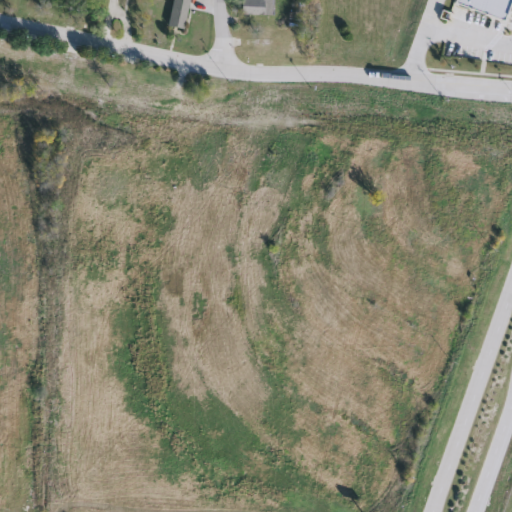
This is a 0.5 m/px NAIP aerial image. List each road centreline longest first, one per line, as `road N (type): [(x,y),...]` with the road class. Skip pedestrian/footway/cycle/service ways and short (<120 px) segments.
road 1 (residential): [(0,21),(221,70),(511,92)]
road 2 (primary): [(511,257),(421,511)]
road 3 (primary): [(462,511),(511,370)]
